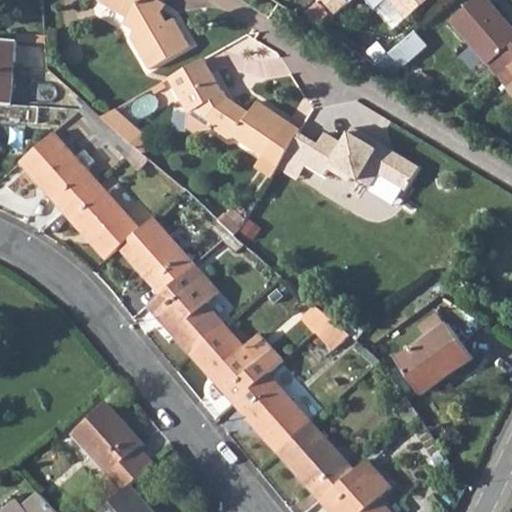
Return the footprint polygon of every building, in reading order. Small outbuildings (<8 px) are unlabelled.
[(100,0),(99,3),(127,19),(134,6),(123,0),(100,0)] [(123,0),(134,6),(127,19),(134,33),(132,41),(149,70),(189,48),(174,19),(166,23),(152,0),(123,0)] [(320,0),(334,16),(352,0),(364,0),(373,10),(383,0),(386,0),(405,21),(428,0),(320,0)] [(487,66),(498,57),(508,69),(511,64),(511,27),(488,0),(475,0),(450,22),(487,66)] [(415,31),(390,53),(403,68),(429,45),(415,31)] [(19,41),(46,43),(45,35),(20,33),(19,41)] [(0,104),(13,105),(19,41),(0,39),(0,104)] [(487,66),(497,77),(508,69),(498,57),(487,66)] [(169,79),(170,81),(209,71),(203,59),(169,79)] [(497,77),(507,90),(511,85),(511,73),(508,69),(497,77)] [(170,81),(188,113),(199,108),(204,116),(213,121),(216,129),(230,138),(239,138),(266,157),(290,122),(261,102),(251,116),(228,99),(223,101),(220,95),(222,94),(209,71),(170,81)] [(79,111),(125,156),(136,148),(131,144),(116,130),(102,117),(87,103),(79,111)] [(102,117),(116,130),(126,120),(115,109),(102,117)] [(116,130),(131,144),(141,134),(126,120),(116,130)] [(302,130),(290,122),(266,157),(259,168),(273,177),(302,130)] [(325,133),(306,166),(325,177),(329,170),(350,182),(353,177),(371,188),(379,174),(407,191),(420,168),(390,150),(387,155),(374,147),(377,142),(353,128),(343,144),(325,133)] [(20,163),(63,213),(99,181),(55,133),(20,163)] [(63,213),(106,261),(119,250),(142,229),(99,181),(63,213)] [(119,250),(161,297),(197,265),(155,219),(142,229),(119,250)] [(211,228),(224,241),(233,234),(219,221),(211,228)] [(148,308),(190,356),(225,325),(206,305),(220,292),(197,265),(161,297),(148,308)] [(303,319),(315,333),(331,317),(319,305),(303,319)] [(315,333),(331,352),(349,336),(344,330),(340,326),(331,317),(315,333)] [(344,330),(349,336),(356,342),(366,329),(353,319),(344,330)] [(398,360),(423,396),(475,358),(450,323),(398,360)] [(190,356),(234,405),(269,375),(283,361),(274,351),(259,364),(225,325),(190,356)] [(246,349),(259,364),(274,351),(260,336),(246,349)] [(234,405),(278,454),(312,423),(269,375),(234,405)] [(392,410),(407,427),(417,417),(404,399),(392,410)] [(113,500),(131,484),(155,463),(140,446),(143,443),(108,401),(73,431),(109,473),(98,483),(113,500)] [(278,454),(321,503),(357,472),(312,423),(278,454)] [(321,503),(329,511),(390,511),(380,500),(392,489),(368,462),(357,472),(321,503)] [(99,511),(155,511),(131,484),(113,500),(99,511)] [(17,499),(1,511),(56,511),(39,492),(23,506),(17,499)]
